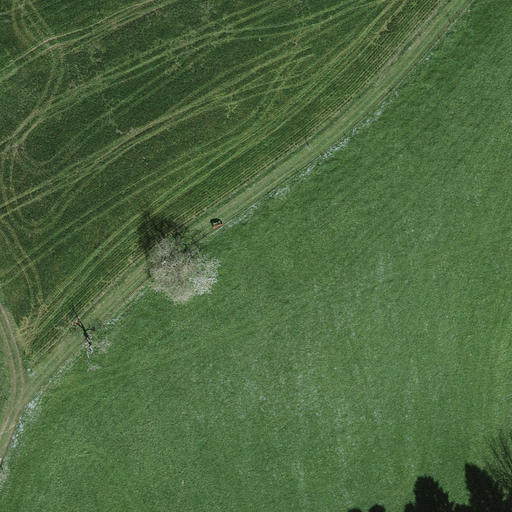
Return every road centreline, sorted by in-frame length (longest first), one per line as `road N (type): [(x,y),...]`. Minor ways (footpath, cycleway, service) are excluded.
road 1 (track): [(23,390),(144,274),(347,119),(462,0)]
road 2 (track): [(0,459),(23,390),(0,301)]
